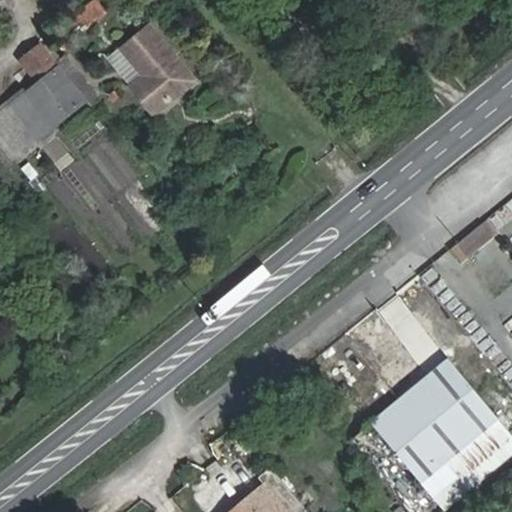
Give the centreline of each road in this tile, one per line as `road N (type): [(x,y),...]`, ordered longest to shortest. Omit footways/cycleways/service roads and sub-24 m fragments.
road 1 (primary): [(511,71),(0,483)]
road 2 (primary): [(6,511),(511,106)]
